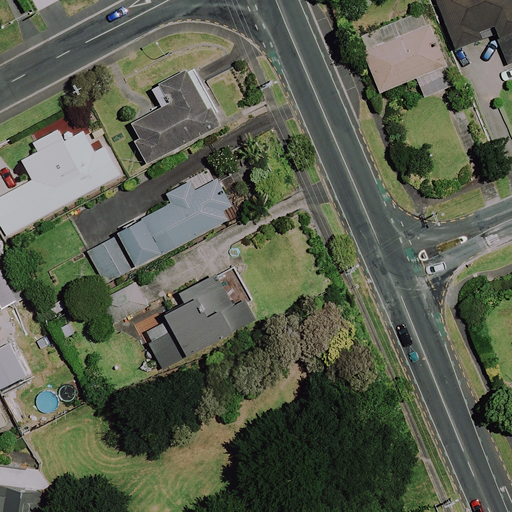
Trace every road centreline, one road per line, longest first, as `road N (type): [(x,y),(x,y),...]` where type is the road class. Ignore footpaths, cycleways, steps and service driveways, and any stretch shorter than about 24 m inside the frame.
road 1 (tertiary): [(390,276),(276,0)]
road 2 (tertiary): [(489,511),(390,276)]
road 3 (residential): [(0,90),(168,0)]
road 4 (residential): [(511,223),(390,276)]
